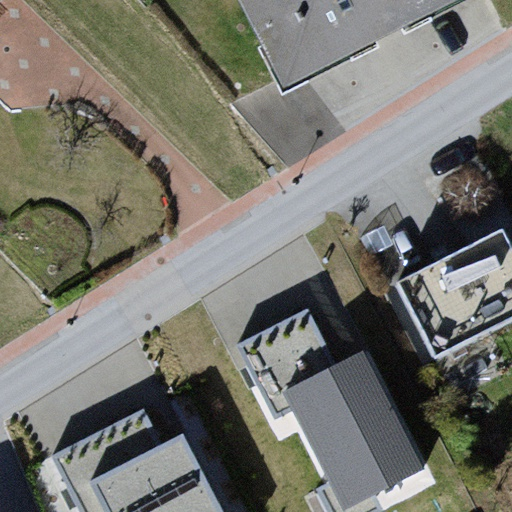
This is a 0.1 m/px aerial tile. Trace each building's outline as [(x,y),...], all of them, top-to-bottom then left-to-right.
[(497,0),(242,0),(295,102),(497,0)] [(0,37),(14,23),(0,8),(0,37)] [(511,239),(410,291),(452,374),(511,344),(511,239)] [(275,417),(291,407),(345,510),(423,470),(364,352),(336,365),(308,310),(237,343),(275,417)] [(142,409),(52,454),(82,511),(223,511),(182,434),(161,446),(142,409)]
